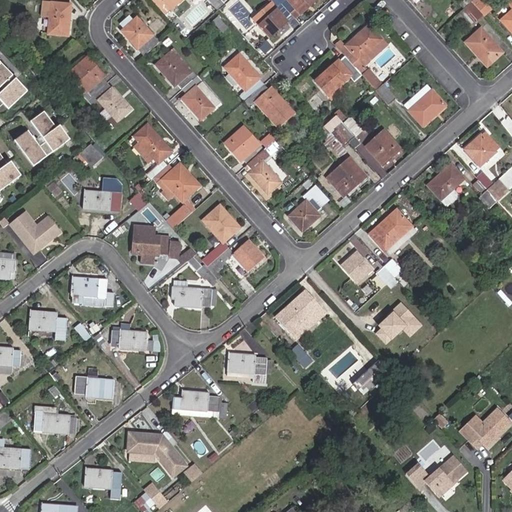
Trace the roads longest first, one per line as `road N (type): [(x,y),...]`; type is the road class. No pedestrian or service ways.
road 1 (residential): [(113,0),(98,19),(99,39),(302,264)]
road 2 (residential): [(190,357),(97,247),(75,249),(0,310)]
road 3 (residential): [(302,264),(483,101)]
road 4 (residential): [(2,511),(190,357)]
road 5 (residential): [(190,357),(302,264)]
road 6 (residential): [(483,101),(394,0)]
